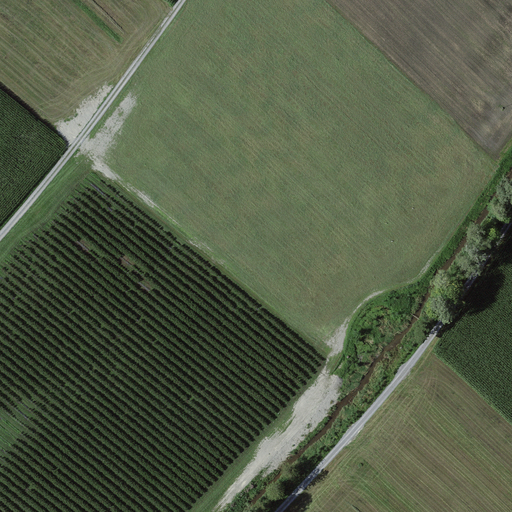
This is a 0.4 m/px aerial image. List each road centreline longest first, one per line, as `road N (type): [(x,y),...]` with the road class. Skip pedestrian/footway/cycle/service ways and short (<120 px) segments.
road 1 (track): [(511,227),(335,463),(288,511)]
road 2 (track): [(191,0),(0,247)]
